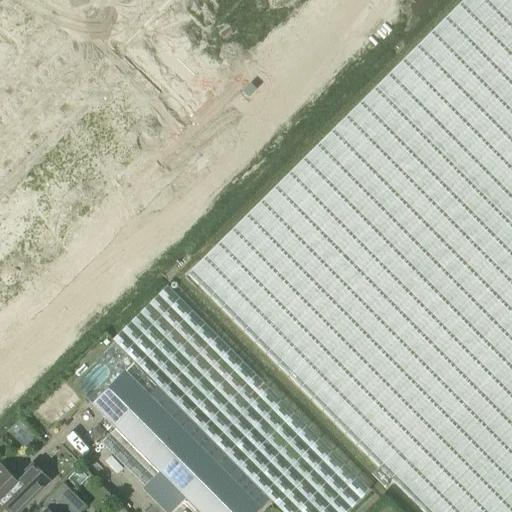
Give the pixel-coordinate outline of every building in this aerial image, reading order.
[(37,0),(27,0),(17,10),(45,38),(60,23),(37,0)] [(69,0),(37,0),(60,23),(76,7),(69,0)] [(184,269),(398,484),(511,370),(511,0),(455,0),(441,15),(184,269)] [(17,10),(2,25),(29,53),(45,38),(17,10)] [(2,25),(0,26),(0,55),(13,69),(29,53),(2,25)] [(113,339),(114,341),(137,364),(158,385),(271,499),(284,511),(348,511),(370,490),(168,284),(113,339)] [(73,384),(93,404),(137,364),(114,341),(73,384)] [(158,385),(137,364),(93,404),(116,427),(158,385)] [(426,511),(511,511),(511,370),(398,484),(426,511)] [(199,511),(257,511),(271,499),(158,385),(116,427),(117,428),(160,472),(146,487),(166,507),(181,493),(199,511)] [(110,435),(102,443),(129,470),(146,487),(160,472),(117,428),(110,435)] [(0,511),(13,500),(23,509),(51,481),(33,462),(16,479),(2,465),(0,466),(0,511)] [(64,483),(43,504),(47,509),(44,511),(81,511),(87,506),(64,483)]
